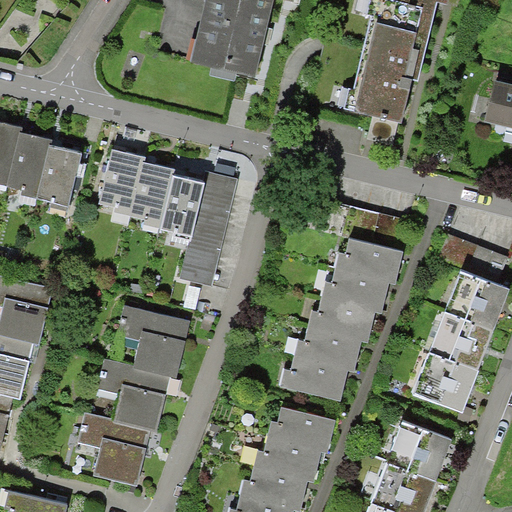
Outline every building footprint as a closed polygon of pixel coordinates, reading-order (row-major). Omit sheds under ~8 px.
[(193,0),(182,57),(255,71),(269,0),(193,0)] [(369,111),(363,135),(391,141),(407,75),(414,77),(432,0),(438,0),(446,2),(446,0),(357,0),(353,16),(365,18),(349,84),(340,82),(336,103),(369,111)] [(511,82),(486,77),(477,117),(511,125),(511,82)] [(27,125),(0,117),(0,175),(13,179),(26,129),(27,125)] [(57,137),(26,129),(13,179),(12,183),(43,191),(56,141),(57,137)] [(87,149),(56,141),(43,191),(42,195),(73,203),(87,149)] [(150,154),(119,147),(105,201),(136,208),(149,159),(150,154)] [(180,167),(149,159),(136,208),(135,213),(166,221),(178,171),(180,167)] [(209,179),(178,171),(166,221),(165,225),(196,233),(209,179)] [(351,267),(402,280),(410,249),(359,236),(351,267)] [(381,307),(388,309),(396,278),(351,267),(345,265),(337,296),(381,307)] [(501,328),(511,301),(511,285),(469,268),(453,309),(501,328)] [(48,284),(0,272),(0,304),(7,307),(1,331),(27,338),(41,341),(50,305),(43,303),(48,284)] [(368,337),(374,338),(381,307),(337,296),(330,294),(323,325),(368,337)] [(185,317),(128,303),(120,334),(144,340),(138,364),(167,371),(178,374),(187,338),(180,336),(185,317)] [(485,368),(501,328),(453,309),(437,349),(485,368)] [(353,367),(360,368),(368,337),(323,325),(316,323),(308,355),(353,367)] [(1,331),(0,331),(0,389),(8,392),(21,395),(29,359),(23,357),(27,338),(1,331)] [(469,409),(485,368),(437,349),(421,390),(469,409)] [(294,384),(345,397),(353,367),(302,354),(294,384)] [(138,364),(109,357),(102,388),(125,394),(120,418),(146,425),(160,428),(168,392),(162,391),(167,371),(138,364)] [(0,389),(0,448),(1,449),(10,413),(3,411),(8,392),(0,389)] [(326,447),(332,448),(340,417),(289,404),(281,435),(326,447)] [(120,418),(88,411),(81,442),(105,447),(99,472),(139,482),(148,446),(141,444),(146,425),(120,418)] [(439,478),(456,437),(408,418),(391,459),(439,478)] [(313,476),(318,477),(326,447),(281,435),(275,434),(267,464),(313,476)] [(404,511),(425,511),(439,478),(391,459),(375,500),(404,511)] [(298,505),(305,506),(313,476),(267,464),(261,463),(254,493),(298,505)] [(67,511),(70,502),(19,489),(13,511),(67,511)] [(241,511),(296,511),(298,505),(254,493),(247,491),(241,511)] [(404,511),(375,500),(369,511),(404,511)]
